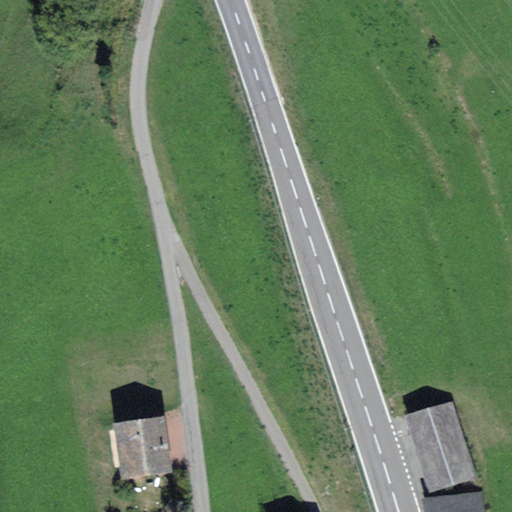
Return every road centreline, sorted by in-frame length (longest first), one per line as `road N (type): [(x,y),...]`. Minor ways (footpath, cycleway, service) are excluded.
road 1 (primary): [(396,511),(232,0)]
road 2 (residential): [(170,249),(317,511)]
road 3 (residential): [(170,249),(203,511)]
road 4 (residential): [(151,0),(140,118),(170,249)]
